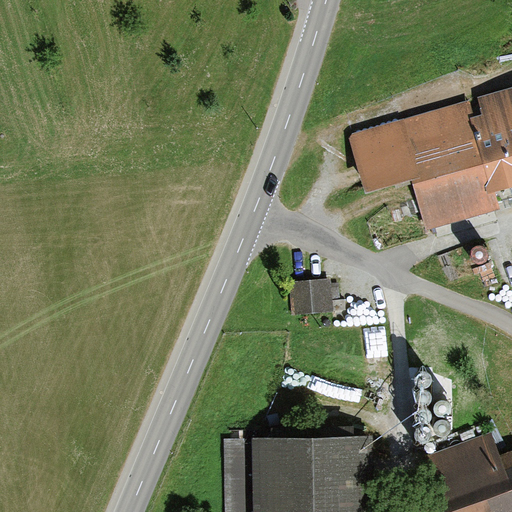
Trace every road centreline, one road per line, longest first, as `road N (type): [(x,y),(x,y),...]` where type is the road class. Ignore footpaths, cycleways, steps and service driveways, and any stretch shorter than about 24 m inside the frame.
road 1 (tertiary): [(326,0),(255,209),(130,511)]
road 2 (track): [(511,218),(377,267)]
